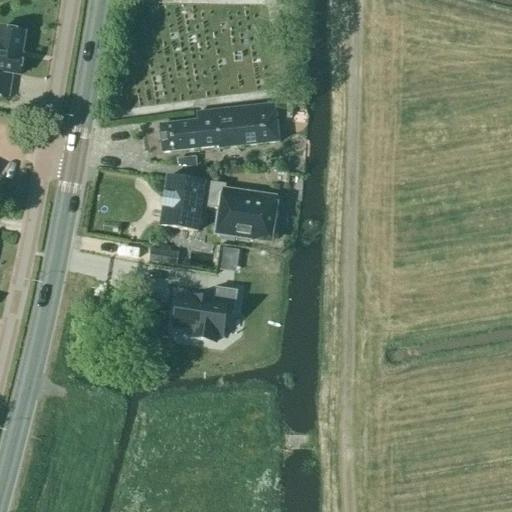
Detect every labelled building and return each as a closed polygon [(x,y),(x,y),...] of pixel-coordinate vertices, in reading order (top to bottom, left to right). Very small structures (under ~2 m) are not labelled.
[(23,56),(20,56),(24,33),(0,29),(0,98),(7,99),(12,75),(20,76),(23,56)] [(217,148),(217,150),(278,144),(274,105),(196,114),(197,123),(159,127),(162,154),(217,148)] [(201,208),(206,209),(209,184),(167,178),(160,227),(197,233),(201,208)] [(223,190),(224,186),(209,184),(206,209),(219,211),(216,235),(269,243),(276,198),(223,190)] [(157,250),(150,249),(148,262),(169,264),(171,252),(168,251),(164,251),(160,250),(159,250),(158,250),(157,250)] [(192,265),(213,268),(215,255),(195,252),(192,265)] [(238,287),(218,284),(217,298),(212,297),(212,294),(209,294),(209,295),(201,294),(201,293),(198,292),(198,295),(180,293),(179,300),(178,300),(176,317),(177,317),(176,324),(196,327),(194,335),(218,338),(219,330),(226,331),(229,306),(235,307),(238,287)]
